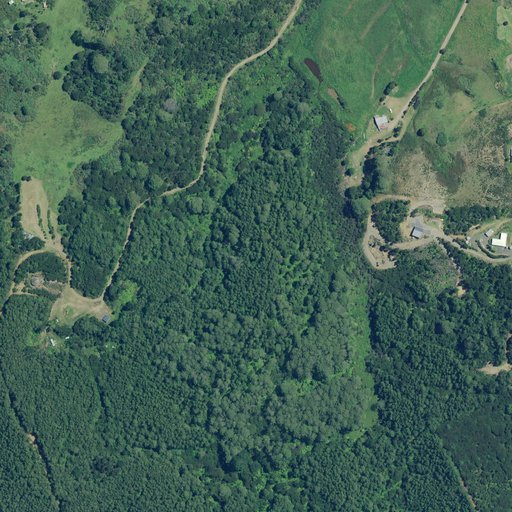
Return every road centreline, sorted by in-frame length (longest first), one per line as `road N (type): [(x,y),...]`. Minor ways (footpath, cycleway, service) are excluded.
road 1 (track): [(298,0),(274,41),(223,85),(195,180),(133,209),(100,289),(87,297),(74,291),(60,247),(15,265),(0,307)]
road 2 (track): [(0,353),(5,395),(46,454),(57,511)]
